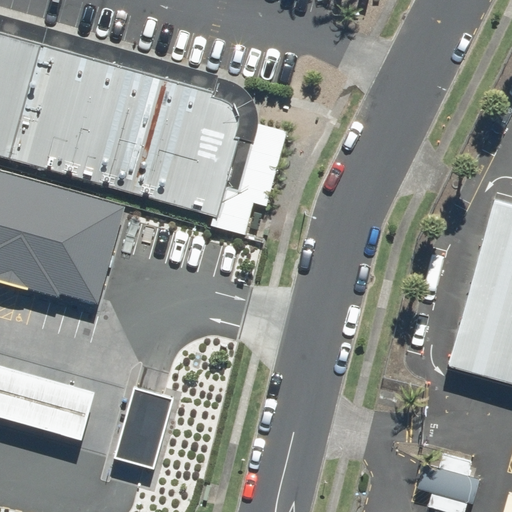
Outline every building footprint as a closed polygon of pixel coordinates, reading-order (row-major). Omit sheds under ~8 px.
[(213,73),(0,11),(0,129),(181,182),(213,73)] [(0,159),(0,265),(94,295),(125,198),(0,159)] [(511,202),(497,198),(449,366),(511,383),(511,202)] [(0,357),(0,402),(81,429),(94,387),(0,357)] [(133,389),(114,458),(153,469),(172,400),(133,389)] [(477,480),(466,477),(470,461),(439,454),(436,470),(420,466),(415,489),(430,493),(426,508),(443,511),(463,511),(466,502),(471,503),(477,480)]
